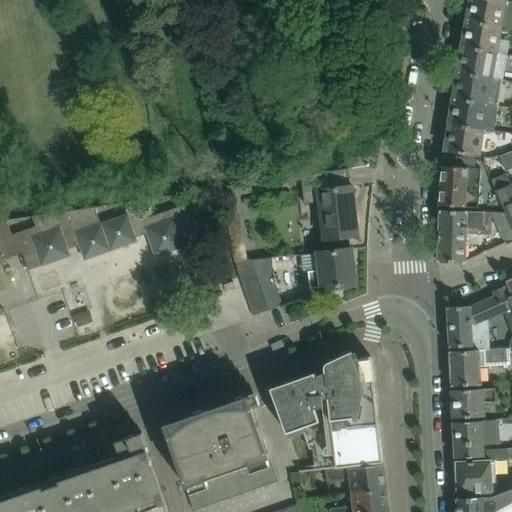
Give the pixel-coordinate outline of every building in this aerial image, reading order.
[(465,20),(501,27),(511,29),(511,2),(505,1),(498,0),(469,0),(466,20),(465,20)] [(496,53),(501,27),(465,20),(465,21),(466,21),(461,46),(460,45),(460,46),(496,53)] [(505,54),(496,53),(460,46),(460,47),(461,47),(457,71),(456,71),(455,72),(501,80),(505,54)] [(496,105),(501,80),(455,72),(455,73),(456,73),(453,97),(452,97),(451,98),(487,103),(496,105)] [(496,105),(487,103),(451,98),(452,99),(448,123),(447,124),(483,129),(493,131),(497,105),(496,105)] [(479,156),(483,129),(447,124),(448,124),(444,149),(443,149),(443,150),(479,156)] [(368,163),(369,151),(344,153),(345,169),(348,168),(366,166),(366,167),(367,166),(368,166),(368,165),(368,164),(368,163)] [(507,172),(511,169),(511,153),(500,158),(507,172)] [(474,168),(474,161),(474,159),(449,155),(448,166),(442,166),(439,205),(476,207),(479,168),(474,168)] [(357,235),(351,186),(349,187),(348,168),(345,169),(301,175),(302,184),(304,204),(318,202),(318,204),(320,204),(323,239),(325,239),(326,252),(350,249),(348,236),(357,235)] [(505,174),(490,180),(504,213),(511,230),(511,184),(509,185),(505,174)] [(237,205),(235,187),(222,189),(224,206),(237,205)] [(491,226),(491,213),(439,210),(437,262),(446,262),(446,264),(454,264),(454,262),(464,263),(465,235),(471,235),(472,233),(489,234),(489,226),(491,226)] [(511,242),(511,230),(504,213),(491,213),(505,245),(511,242)] [(0,378),(169,319),(154,220),(0,243),(0,378)] [(351,254),(350,249),(326,252),(322,252),(317,253),(319,270),(307,271),(309,288),(321,287),(321,288),(354,284),(352,265),(354,264),(353,254),(351,254)] [(267,310),(258,285),(251,265),(249,261),(235,266),(239,277),(243,288),(252,315),(267,310)] [(511,277),(506,280),(508,285),(503,287),(511,309),(511,277)] [(272,280),(258,285),(267,310),(281,305),(272,280)] [(469,306),(447,307),(449,347),(450,351),(488,349),(487,319),(502,313),(511,309),(503,287),(492,292),(494,295),(469,307),(469,306)] [(509,348),(488,349),(450,351),(451,386),(480,385),(479,366),(511,365),(511,348),(509,348)] [(325,470),(382,463),(370,356),(351,358),(349,354),(352,352),(351,351),(326,362),(325,363),(324,364),(324,365),(324,366),(323,367),(324,368),(325,382),(317,383),(314,374),(315,374),(315,372),(270,388),(285,433),(301,427),(308,449),(312,449),(314,470),(325,469),(325,470)] [(495,402),(495,388),(452,390),(453,418),(483,417),(482,402),(495,402)] [(277,482),(251,407),(247,396),(163,425),(193,511),(277,482)] [(496,421),(482,421),(453,422),(454,457),(483,456),(483,444),(497,444),(496,421)] [(0,511),(167,511),(145,445),(146,445),(141,432),(115,442),(119,455),(100,462),(0,497),(0,511)] [(507,448),(495,448),(495,460),(507,460),(507,448)] [(493,492),(492,460),(454,462),(456,493),(493,492)] [(385,487),(382,463),(325,470),(327,482),(348,480),(349,491),(385,487)] [(511,511),(511,489),(495,496),(456,497),(456,511),(511,511)] [(387,511),(385,491),(350,495),(351,507),(329,509),(329,511),(387,511)]
